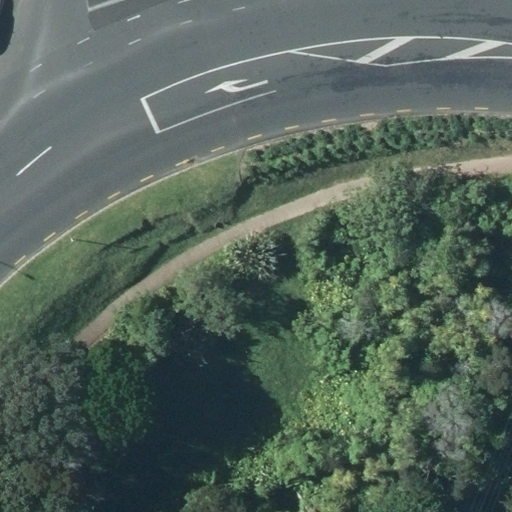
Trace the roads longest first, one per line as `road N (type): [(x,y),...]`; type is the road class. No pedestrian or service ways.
road 1 (secondary): [(511,53),(280,64),(141,113)]
road 2 (secondary): [(141,113),(0,204)]
road 3 (unclassified): [(141,113),(89,0)]
